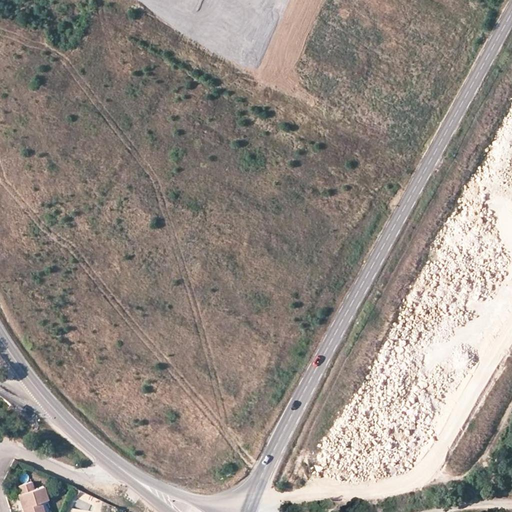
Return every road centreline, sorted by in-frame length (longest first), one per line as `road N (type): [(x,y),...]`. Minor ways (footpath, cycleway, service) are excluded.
road 1 (tertiary): [(511,8),(246,505)]
road 2 (primary): [(213,368),(253,327),(294,304),(348,239),(361,186),(347,23),(354,0)]
road 3 (primary): [(287,0),(311,49),(329,184),(316,236),(289,267),(236,298),(185,308)]
road 4 (tertiary): [(0,29),(130,309)]
road 5 (tertiary): [(130,309),(106,338),(103,356),(106,375),(129,404),(180,408),(213,368)]
road 6 (tertiary): [(0,338),(71,428),(124,472)]
road 7 (residential): [(124,472),(77,473),(16,450),(0,458)]
road 8 (tertiary): [(246,505),(187,498),(124,472)]
